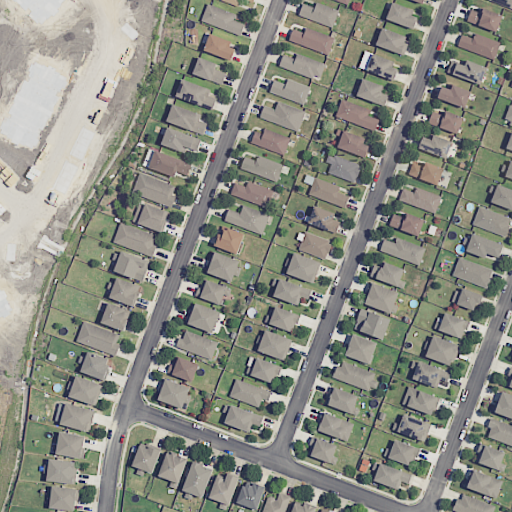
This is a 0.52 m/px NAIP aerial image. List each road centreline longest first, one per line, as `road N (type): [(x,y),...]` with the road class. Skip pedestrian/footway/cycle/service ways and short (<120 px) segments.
road 1 (residential): [(105,511),(118,428),(279,0)]
road 2 (residential): [(449,0),(275,461)]
road 3 (residential): [(127,403),(407,511)]
road 4 (residential): [(428,511),(511,290)]
